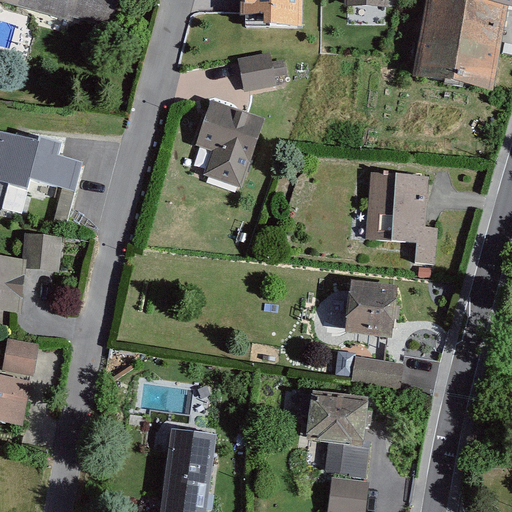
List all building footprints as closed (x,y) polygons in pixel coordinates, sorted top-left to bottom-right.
[(119,0),(0,0),(0,2),(72,22),(73,18),(112,28),(119,0)] [(303,0),(240,0),(240,16),(245,16),(245,27),(302,28),(303,0)] [(344,0),(345,8),(388,8),(387,0),(344,0)] [(461,0),(431,0),(416,83),(493,97),(510,9),(461,0)] [(511,0),(461,0),(510,9),(511,9),(511,0)] [(271,53),(239,59),(245,93),(278,87),(271,53)] [(265,120),(211,101),(196,146),(211,151),(203,176),(242,189),(265,120)] [(39,142),(0,131),(0,182),(28,190),(31,180),(76,193),(84,163),(59,156),(62,144),(40,137),(39,142)] [(430,181),(372,176),(367,240),(417,244),(416,263),(436,264),(439,229),(426,228),(430,181)] [(26,260),(25,269),(59,273),(63,238),(25,234),(22,259),(26,260)] [(22,259),(0,257),(0,310),(22,313),(25,269),(26,260),(22,259)] [(397,290),(349,286),(344,334),(392,339),(397,290)] [(7,340),(1,376),(32,381),(39,346),(7,340)] [(356,356),(352,379),(401,387),(405,364),(356,356)] [(0,423),(24,428),(32,381),(1,376),(0,375),(0,423)] [(369,401),(311,395),(306,442),(329,444),(363,448),(364,442),(369,401)] [(206,511),(217,436),(171,430),(159,511),(206,511)] [(363,448),(329,444),(326,473),(367,478),(372,443),(364,442),(363,448)] [(332,479),(328,511),(365,511),(369,483),(332,479)]
